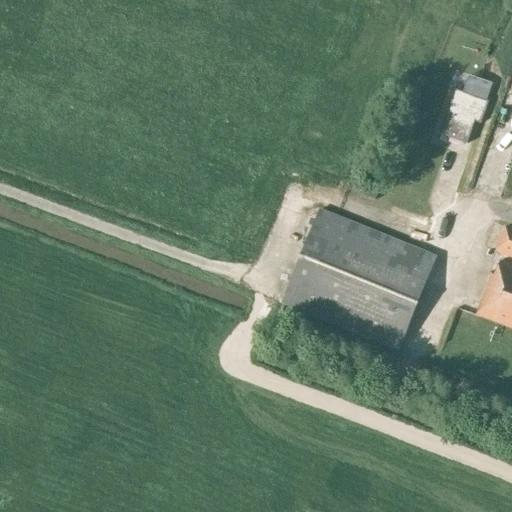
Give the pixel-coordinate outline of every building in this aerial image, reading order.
[(486,101),(492,84),(470,76),(464,94),(456,91),(448,113),(452,114),(444,136),(468,144),(476,122),(481,125),(489,102),(486,101)] [(420,107),(400,163),(414,169),(435,112),(420,107)] [(360,198),(374,203),(379,187),(365,183),(360,198)] [(399,351),(437,257),(321,210),(283,304),(399,351)] [(477,316),(484,319),(511,329),(511,229),(495,223),(485,248),(503,254),(494,277),(492,276),(477,316)] [(434,360),(511,389),(511,348),(448,324),(434,360)]
